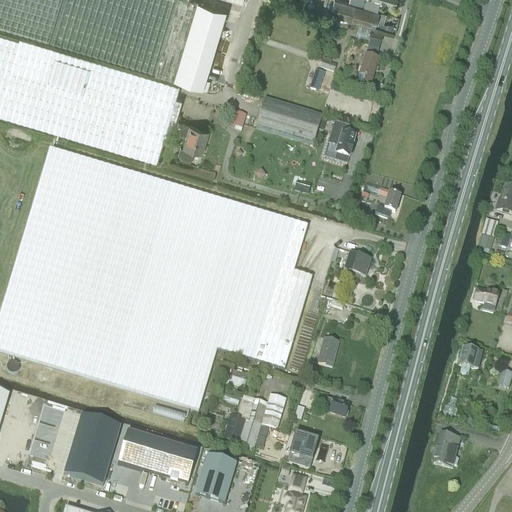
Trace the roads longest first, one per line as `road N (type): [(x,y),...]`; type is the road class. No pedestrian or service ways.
road 1 (unclassified): [(344,511),(492,0)]
road 2 (primary): [(390,460),(511,38)]
